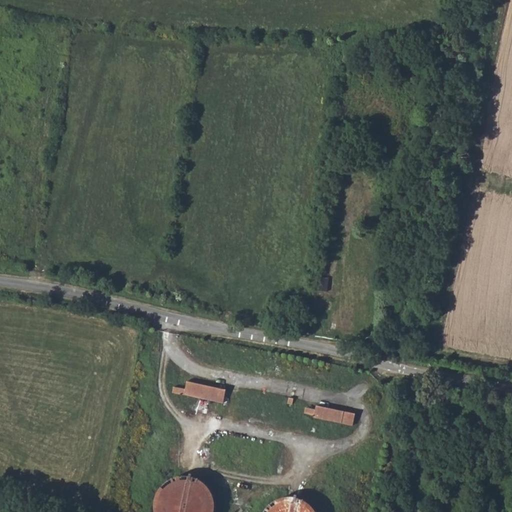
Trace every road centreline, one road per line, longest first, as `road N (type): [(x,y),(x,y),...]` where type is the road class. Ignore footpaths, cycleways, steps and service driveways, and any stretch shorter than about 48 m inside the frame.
road 1 (unclassified): [(511,392),(0,281)]
road 2 (track): [(340,401),(361,409),(362,422),(353,443),(332,452),(194,423),(174,417),(160,391),(165,356),(175,353)]
road 3 (track): [(170,319),(175,353),(196,373),(340,401),(362,392),(383,366)]
